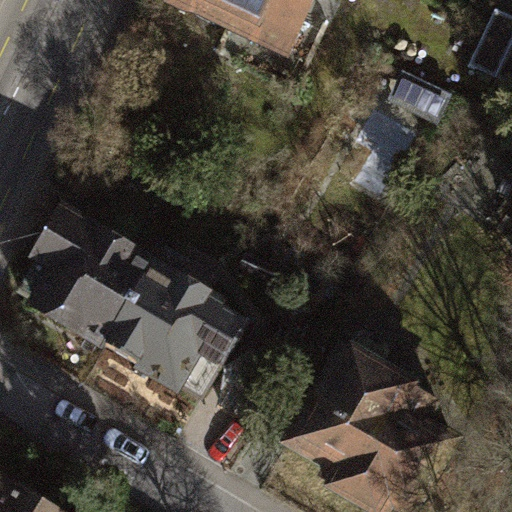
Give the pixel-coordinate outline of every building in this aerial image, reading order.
[(199,5),(290,49),(313,0),(169,0),(170,1),(188,10),(199,5)] [(511,83),(511,18),(498,11),(472,65),(511,83)] [(84,329),(108,344),(154,266),(65,214),(61,222),(48,223),(39,238),(44,250),(39,258),(42,260),(21,293),(38,302),(36,304),(82,332),(84,329)] [(180,386),(202,399),(223,365),(224,366),(249,324),(204,296),(215,277),(165,247),(154,266),(108,344),(107,347),(139,365),(141,365),(177,387),(180,386)] [(255,351),(224,366),(223,404),(260,426),(292,373),(255,351)] [(344,353),(290,444),(333,468),(328,477),(387,511),(392,503),(408,511),(415,511),(457,441),(425,423),(435,406),(344,353)] [(0,511),(36,511),(41,504),(0,479),(0,511)]
